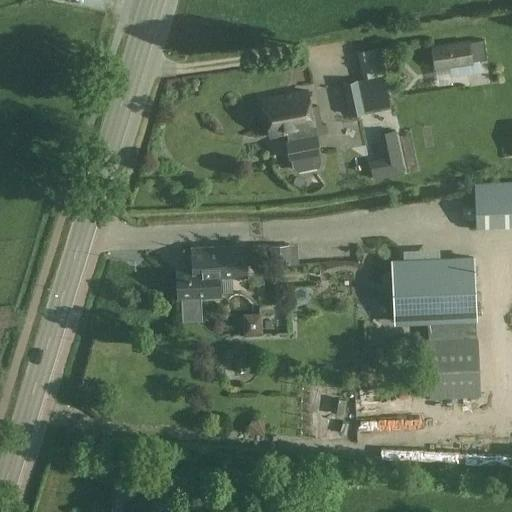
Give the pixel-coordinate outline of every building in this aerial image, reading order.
[(457,13),(435,17),(438,31),(460,26),(457,13)] [(470,42),(432,47),(435,70),(474,65),(470,42)] [(363,80),(343,85),(350,118),(366,114),(366,112),(389,108),(385,89),(387,88),(385,76),(379,50),(358,53),(363,80)] [(269,139),(317,130),(310,92),(262,102),(269,139)] [(309,137),(286,142),(290,161),(321,154),(318,141),(310,142),(309,137)] [(511,225),(511,182),(474,184),(476,227),(511,225)] [(190,246),(192,266),(177,267),(178,297),(220,295),(220,280),(248,278),(246,243),(190,246)] [(290,263),(290,245),(271,245),(271,263),(290,263)] [(391,260),(395,325),(395,341),(478,338),(478,322),(474,256),(391,260)] [(388,344),(386,301),(368,302),(370,345),(388,344)] [(262,335),(261,313),(243,314),(244,336),(262,335)] [(429,398),(481,396),(478,338),(426,340),(429,398)] [(329,425),(344,419),(333,388),(318,394),(329,425)] [(227,425),(243,424),(241,407),(225,409),(227,425)] [(351,413),(352,439),(375,438),(374,412),(351,413)] [(117,453),(116,480),(150,482),(152,455),(117,453)] [(212,458),(169,454),(167,488),(199,491),(200,487),(209,488),(210,478),(218,479),(219,464),(212,463),(212,458)] [(201,508),(235,503),(234,492),(209,495),(201,502),(201,508)]
